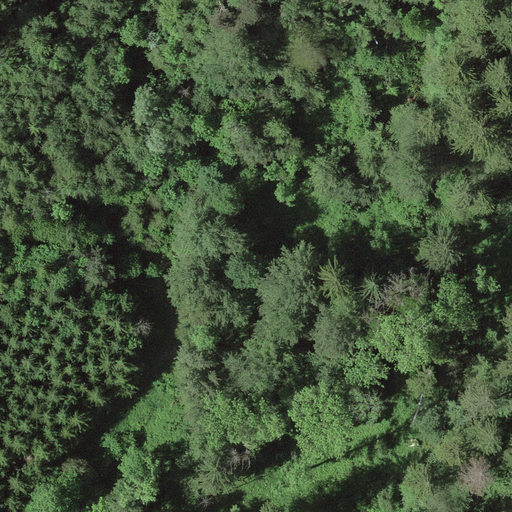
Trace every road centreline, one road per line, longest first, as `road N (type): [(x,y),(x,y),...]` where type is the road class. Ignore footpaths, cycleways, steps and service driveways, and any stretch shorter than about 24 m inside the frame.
road 1 (track): [(0,302),(56,286),(137,281),(169,298),(176,317),(173,343),(16,511)]
road 2 (track): [(173,343),(196,340),(235,316),(337,237)]
